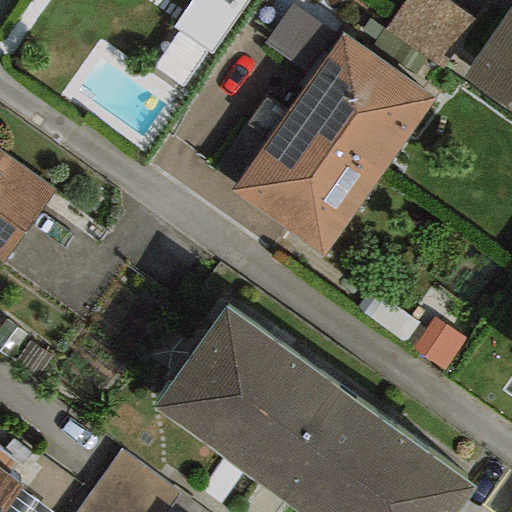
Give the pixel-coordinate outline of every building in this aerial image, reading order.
[(190,0),(152,57),(189,82),(244,0),(190,0)] [(440,69),(474,22),(441,0),(404,0),(384,30),(440,69)] [(511,5),(462,78),(511,112),(511,5)] [(306,73),(333,36),(292,6),(265,43),(306,73)] [(321,257),(432,101),(341,36),(286,116),(264,100),(246,126),(267,141),(230,192),(233,194),(321,257)] [(0,261),(0,262),(52,191),(0,153),(0,261)] [(224,308),(153,409),(294,511),(458,511),(474,489),(224,308)] [(443,371),(464,339),(432,318),(411,350),(443,371)] [(167,511),(179,495),(118,451),(73,511),(167,511)] [(0,472),(0,511),(3,511),(21,489),(0,472)]
